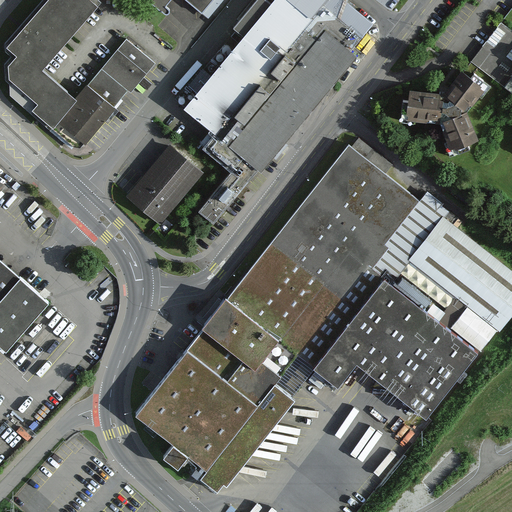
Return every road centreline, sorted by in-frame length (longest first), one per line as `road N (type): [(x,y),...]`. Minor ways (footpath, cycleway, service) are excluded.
road 1 (residential): [(142,289),(198,286),(220,271),(409,31)]
road 2 (residential): [(186,72),(119,15),(62,78)]
road 3 (residential): [(186,72),(77,194)]
road 4 (residential): [(110,408),(60,429),(0,491)]
road 5 (tertiary): [(185,511),(124,447),(110,408)]
road 6 (tertiary): [(110,408),(142,289)]
